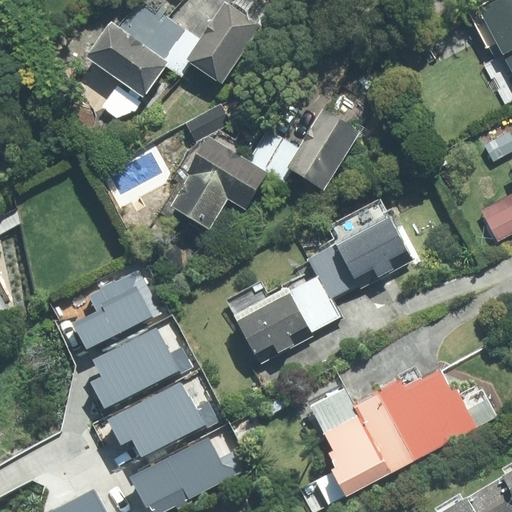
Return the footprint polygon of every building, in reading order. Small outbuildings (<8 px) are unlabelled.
[(508,57),(511,63),(511,0),(510,0),(488,12),(511,55),(508,57)] [(119,24),(95,60),(130,84),(151,99),(172,69),(183,77),(194,60),(228,84),(268,26),(264,22),(233,2),(207,40),(202,37),(170,15),(149,44),(119,24)] [(141,102),(121,88),(108,105),(129,120),(141,102)] [(226,106),(190,125),(201,144),(236,126),(226,106)] [(333,192),(370,132),(333,110),(307,151),(274,130),(255,160),(221,138),(198,174),(200,176),(180,207),(183,209),(179,216),(214,238),(237,200),(255,212),(275,180),(287,187),(299,170),(333,192)] [(500,242),(511,235),(511,194),(483,210),(500,242)] [(362,291),(415,262),(391,215),(337,244),(339,247),(310,261),(320,279),(331,301),(360,287),(362,291)] [(290,292),(236,320),(260,366),(313,337),(312,335),(341,320),(331,301),(320,279),(293,293),(291,294),(290,292)] [(388,396),(421,459),(480,427),(461,392),(457,394),(444,370),(414,386),(412,383),(388,396)] [(397,471),(421,459),(388,396),(363,410),(367,417),(332,436),(342,453),(338,455),(345,469),(340,472),(353,497),(398,473),(397,471)] [(511,511),(511,477),(493,488),(507,511),(511,511)] [(507,511),(493,488),(453,511),(507,511)]
